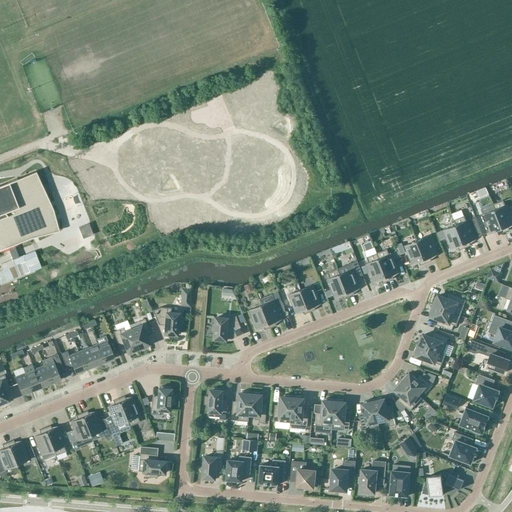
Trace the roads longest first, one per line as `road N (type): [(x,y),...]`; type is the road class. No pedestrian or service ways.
road 1 (residential): [(412,511),(182,490),(190,374)]
road 2 (residential): [(240,373),(259,382),(377,385),(395,364),(420,297)]
road 3 (residential): [(240,373),(248,356),(399,293),(420,297)]
road 4 (residential): [(0,430),(149,370),(190,374)]
road 5 (residential): [(511,402),(475,496),(458,511)]
